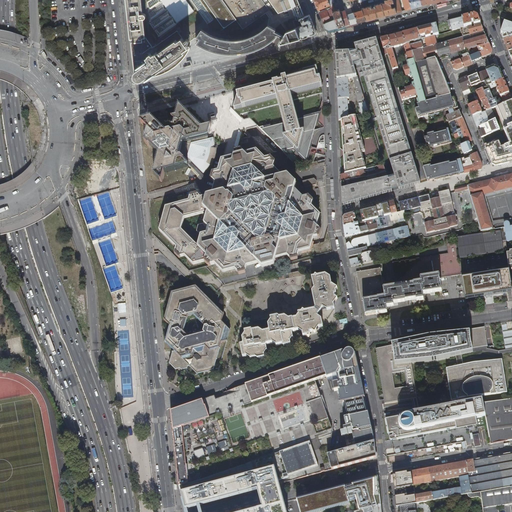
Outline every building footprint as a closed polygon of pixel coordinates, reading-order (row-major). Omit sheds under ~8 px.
[(141,79),(142,79),(143,79),(144,78),(147,76),(149,78),(191,47),(188,43),(192,40),(196,37),(199,39),(197,42),(199,43),(201,44),(202,45),(204,46),(205,46),(206,47),(208,48),(210,49),(212,50),(214,50),(215,51),(217,51),(219,52),(220,52),(223,52),(225,53),(227,53),(230,53),(231,53),(233,53),(235,53),(238,53),(239,53),(241,53),(246,51),(258,49),(259,48),(261,47),(262,47),(263,46),(266,45),(267,44),(268,43),(269,43),(271,41),(273,40),(275,38),(277,36),(278,35),(280,32),(281,31),(278,27),(282,24),(283,26),(284,23),(291,11),(292,9),(293,8),(293,7),(294,6),(294,5),(294,4),(294,3),(292,0),(127,0),(129,11),(132,11),(133,18),(133,23),(130,23),(131,38),(135,38),(135,41),(132,42),(134,57),(136,56),(137,60),(137,62),(138,64),(140,67),(139,67),(139,68),(138,68),(137,68),(137,69),(136,70),(136,71),(136,72),(136,73),(136,74),(136,75),(137,76),(137,77),(138,77),(139,78),(140,78),(141,79)] [(298,0),(292,0),(294,3),(294,4),(294,5),(294,6),(293,7),(293,8),(292,9),(291,11),(284,23),(283,26),(282,24),(278,27),(281,31),(280,32),(282,34),(284,35),(287,30),(293,19),(294,19),(296,18),(295,15),(299,7),(300,7),(301,7),(301,6),(299,5),(300,4),(299,2),(298,0)] [(314,0),(316,3),(318,9),(330,5),(328,0),(314,0)] [(359,0),(350,0),(353,7),(355,12),(363,10),(360,2),(359,0)] [(369,6),(367,0),(365,0),(360,2),(363,10),(367,20),(383,16),(397,12),(393,0),(385,0),(386,2),(369,6)] [(402,11),(398,0),(393,0),(397,12),(402,11)] [(405,8),(406,10),(411,9),(408,0),(402,0),(405,8)] [(408,0),(411,9),(416,7),(422,6),(420,0),(408,0)] [(349,9),(346,1),(345,1),(343,3),(345,10),(350,24),(354,23),(358,22),(355,12),(353,7),(349,9)] [(320,13),(332,9),(331,8),(330,5),(318,9),(320,13)] [(296,38),(301,37),(306,36),(314,34),(316,30),(313,23),(311,18),(306,20),(305,16),(302,9),(299,7),(295,15),(296,18),(294,19),(293,19),(287,30),(284,35),(282,40),(285,41),(287,41),(291,40),(296,38)] [(332,9),(320,13),(326,28),(329,30),(333,29),(339,28),(333,11),(332,9)] [(340,9),(333,11),(339,28),(342,27),(345,26),(340,12),(340,9)] [(345,10),(340,12),(345,26),(348,25),(350,24),(345,10)] [(363,10),(355,12),(358,22),(363,21),(367,20),(363,10)] [(474,22),(474,25),(480,23),(478,16),(474,15),(468,16),(462,18),(464,28),(471,26),(471,23),(474,22)] [(456,27),(457,29),(460,29),(464,28),(462,18),(453,20),(449,21),(451,28),(456,27)] [(485,33),(484,31),(480,23),(474,25),(475,27),(472,28),(471,26),(464,28),(460,29),(457,29),(452,31),(444,33),(439,34),(434,35),(437,44),(447,42),(451,54),(457,52),(465,50),(467,50),(474,48),(477,47),(489,44),(486,36),(485,33)] [(511,25),(506,23),(504,23),(501,33),(501,34),(503,39),(511,37),(511,51),(508,52),(510,56),(511,60),(511,25)] [(433,33),(434,36),(434,35),(439,34),(436,24),(418,29),(420,36),(425,35),(426,38),(432,36),(432,35),(430,35),(430,34),(433,33)] [(422,42),(421,39),(420,39),(420,36),(418,29),(412,31),(408,32),(410,42),(414,41),(414,42),(416,42),(417,43),(422,42)] [(405,45),(402,33),(396,35),(388,37),(391,49),(388,50),(386,50),(387,54),(393,70),(398,68),(392,49),(404,45),(405,45)] [(437,44),(434,35),(434,36),(432,36),(426,38),(424,38),(427,47),(435,45),(437,44)] [(387,48),(388,50),(391,49),(388,37),(385,38),(380,39),(383,47),(383,49),(387,48)] [(506,46),(508,52),(511,51),(511,37),(503,40),(506,46)] [(414,41),(410,42),(410,43),(411,46),(422,43),(423,48),(427,47),(424,38),(421,39),(422,42),(417,43),(416,42),(414,42),(414,41)] [(354,66),(360,64),(394,176),(342,188),(342,192),(342,199),(342,206),(390,193),(414,187),(421,185),(376,40),(370,42),(355,46),(356,52),(336,53),(336,64),(337,80),(348,79),(354,78),(357,77),(354,66)] [(451,54),(447,42),(437,44),(435,45),(439,57),(447,55),(451,54)] [(415,64),(412,51),(411,46),(410,43),(405,45),(404,45),(407,55),(405,56),(408,66),(403,67),(405,77),(409,76),(410,78),(412,77),(414,83),(412,84),(412,85),(410,86),(410,87),(399,91),(404,108),(417,104),(420,103),(426,101),(415,64)] [(422,43),(411,46),(412,51),(421,49),(423,48),(422,43)] [(491,54),(492,51),(489,44),(477,47),(479,52),(481,58),(491,54)] [(439,57),(435,45),(427,47),(423,48),(421,49),(424,61),(435,58),(438,57),(439,57)] [(424,61),(421,49),(412,51),(415,64),(424,61)] [(472,62),(481,58),(479,52),(476,54),(471,56),(470,54),(469,55),(472,62)] [(45,53),(42,57),(53,67),(59,60),(51,53),(48,56),(45,53)] [(468,53),(467,53),(468,56),(463,58),(460,59),(463,68),(469,66),(473,64),(472,62),(469,55),(468,53)] [(450,95),(435,58),(424,61),(415,64),(426,101),(450,95)] [(460,59),(451,63),(453,69),(457,70),(460,69),(463,68),(460,59)] [(494,66),(486,70),(486,71),(490,79),(491,82),(492,84),(493,84),(494,83),(495,83),(503,79),(501,74),(499,68),(494,66)] [(274,80),(274,79),(259,83),(239,89),(240,92),(238,93),(239,97),(235,109),(240,114),(279,103),(284,122),(272,125),(272,123),(260,127),(283,150),(295,147),(307,159),(318,120),(313,115),(298,119),(293,99),(322,92),(322,85),(320,77),(319,77),(317,68),(316,68),(290,75),(287,76),(287,77),(274,80)] [(486,71),(477,74),(477,75),(479,80),(482,79),(484,81),(490,79),(486,71)] [(472,86),(481,83),(479,80),(477,75),(469,78),(472,86)] [(358,104),(360,115),(368,112),(357,77),(354,78),(359,104),(358,104)] [(468,87),(471,86),(467,77),(461,80),(459,83),(462,89),(463,93),(464,96),(470,93),(468,87)] [(349,99),(348,79),(337,80),(338,92),(338,110),(339,121),(342,120),(349,118),(348,99),(349,99)] [(504,103),(502,103),(503,105),(511,100),(510,95),(506,86),(503,79),(495,83),(497,89),(496,89),(497,92),(498,92),(500,96),(501,96),(504,103)] [(491,88),(490,85),(488,86),(493,99),(495,98),(498,105),(502,103),(504,103),(501,96),(500,96),(498,92),(497,92),(496,89),(497,89),(495,83),(494,83),(493,84),(494,86),(491,88)] [(493,99),(488,86),(483,88),(487,99),(491,109),(498,106),(498,105),(495,98),(493,99)] [(477,91),(481,101),(482,101),(487,99),(483,88),(481,89),(477,91)] [(442,113),(441,111),(439,102),(451,99),(450,95),(426,101),(420,103),(417,104),(418,109),(415,109),(418,119),(442,113)] [(439,102),(441,111),(445,110),(444,107),(455,104),(457,107),(458,109),(456,105),(453,99),(452,99),(450,95),(451,99),(439,102)] [(482,101),(486,111),(491,109),(487,99),(482,101)] [(480,103),(479,102),(468,106),(471,112),(473,116),(481,113),(478,104),(480,103)] [(188,163),(188,162),(188,160),(200,157),(207,160),(207,159),(208,157),(209,156),(209,155),(209,153),(210,152),(210,151),(210,150),(210,149),(210,148),(210,147),(210,146),(209,145),(209,144),(209,143),(209,142),(208,141),(208,140),(212,125),(201,128),(179,106),(176,117),(174,118),(173,120),(175,121),(174,126),(162,129),(152,119),(140,122),(148,130),(145,141),(148,145),(150,145),(159,155),(153,174),(161,182),(164,172),(188,166),(188,163)] [(496,120),(491,109),(486,111),(481,113),(473,116),(475,123),(477,127),(479,126),(496,120)] [(449,123),(450,123),(454,121),(457,120),(462,118),(459,111),(446,116),(449,123)] [(360,152),(364,169),(378,166),(383,165),(368,112),(360,115),(356,116),(355,116),(363,151),(360,152)] [(213,122),(217,120),(216,120),(215,115),(209,116),(209,114),(208,114),(210,120),(213,124),(213,123),(213,122)] [(343,131),(346,174),(363,170),(364,169),(360,152),(363,151),(355,116),(353,117),(349,118),(342,120),(343,131)] [(457,130),(456,126),(454,121),(450,123),(454,135),(467,129),(465,124),(463,119),(463,118),(462,118),(457,120),(459,125),(459,126),(458,127),(459,129),(457,130)] [(481,130),(478,131),(479,133),(481,138),(493,133),(500,130),(496,120),(479,126),(481,130)] [(464,138),(467,143),(468,143),(472,141),(470,135),(467,129),(454,135),(455,138),(460,136),(462,139),(464,138)] [(428,150),(432,149),(431,147),(433,147),(434,148),(450,144),(450,143),(451,142),(448,130),(427,135),(428,137),(424,138),(428,150)] [(461,146),(462,148),(464,154),(472,151),(468,143),(467,143),(461,146)] [(257,152),(245,155),(242,152),(243,151),(241,149),(235,151),(235,153),(236,153),(235,157),(222,161),(219,173),(215,174),(214,173),(213,173),(211,179),(212,181),(212,180),(216,184),(213,195),(200,199),(197,196),(198,195),(196,193),(190,195),(190,197),(191,197),(189,201),(166,207),(160,230),(176,247),(176,251),(175,251),(174,254),(179,258),(181,257),(180,257),(185,256),(193,264),(204,261),(209,266),(211,266),(211,265),(215,264),(223,272),(235,269),(238,273),(239,275),(245,273),(246,271),(245,271),(246,267),(258,263),(263,267),(274,264),(276,259),(288,255),(291,259),(290,259),(292,261),(298,259),(298,257),(299,253),(310,249),(314,238),(318,237),(318,238),(320,237),(322,231),(320,230),(317,227),(317,225),(318,225),(321,215),(314,208),(313,209),(311,207),(313,202),(314,201),(309,196),(308,197),(303,199),(295,190),(296,185),(288,176),(282,177),(273,169),(275,164),(276,162),(272,158),(270,158),(270,159),(265,161),(257,152)] [(474,162),(471,163),(472,163),(475,171),(481,170),(482,166),(480,160),(477,153),(470,155),(473,161),(474,161),(475,160),(477,163),(475,164),(474,162)] [(188,162),(188,163),(194,170),(196,169),(197,169),(199,168),(200,167),(201,167),(202,166),(203,165),(204,164),(205,163),(206,162),(207,160),(200,157),(188,160),(188,162)] [(475,171),(472,163),(467,164),(468,167),(467,167),(467,166),(466,167),(465,160),(464,158),(460,160),(461,162),(463,169),(464,174),(470,173),(475,171)] [(460,160),(436,166),(437,171),(435,171),(434,167),(432,167),(428,168),(427,166),(423,168),(428,182),(433,180),(436,180),(436,181),(449,178),(464,174),(463,169),(461,162),(460,160)] [(366,174),(366,176),(370,175),(385,171),(383,165),(378,166),(379,170),(375,171),(367,173),(367,174),(366,174)] [(364,172),(363,170),(346,174),(341,175),(341,179),(341,182),(365,176),(364,172)] [(511,175),(509,176),(495,179),(482,182),(467,186),(470,194),(478,222),(479,225),(481,232),(492,229),(482,195),(511,187),(511,175)] [(316,185),(317,182),(315,179),(303,182),(304,188),(316,185)] [(401,212),(403,212),(408,210),(421,207),(421,206),(451,198),(449,190),(439,193),(439,195),(436,196),(433,197),(430,198),(429,195),(419,198),(409,200),(402,202),(402,203),(400,205),(401,211),(401,212)] [(459,231),(458,226),(456,218),(458,216),(455,214),(453,207),(451,206),(450,206),(450,204),(451,204),(452,201),(451,198),(421,206),(421,207),(408,210),(410,216),(420,213),(421,211),(424,213),(423,214),(424,221),(423,224),(425,226),(427,234),(428,238),(439,236),(439,235),(440,234),(440,233),(440,232),(440,231),(446,230),(446,231),(447,231),(447,232),(448,232),(448,233),(449,233),(459,231)] [(391,215),(396,214),(397,213),(396,212),(394,202),(391,202),(388,203),(390,212),(391,215)] [(384,214),(390,212),(388,203),(385,204),(382,205),(384,214)] [(379,218),(384,217),(384,214),(382,205),(379,206),(376,207),(376,208),(379,218)] [(370,210),(372,220),(379,218),(376,208),(370,210)] [(372,220),(370,210),(363,211),(365,221),(372,220)] [(365,221),(363,211),(355,213),(356,219),(357,223),(358,223),(365,221)] [(397,213),(396,214),(398,220),(398,222),(405,220),(403,212),(401,212),(397,213)] [(355,220),(356,219),(355,213),(345,216),(343,218),(343,227),(354,224),(353,220),(355,220)] [(365,221),(358,223),(357,223),(354,224),(343,227),(345,238),(357,235),(357,234),(368,231),(388,226),(387,223),(398,220),(396,214),(391,215),(384,217),(379,218),(372,220),(365,221)] [(407,226),(393,230),(395,241),(397,241),(410,238),(407,226)] [(393,230),(378,234),(377,235),(377,236),(376,237),(378,245),(395,241),(393,230)] [(460,258),(504,252),(503,246),(501,231),(457,238),(460,258)] [(375,234),(368,236),(371,247),(378,245),(376,237),(375,234)] [(347,244),(348,252),(366,248),(368,247),(371,247),(368,236),(354,239),(354,240),(353,240),(352,240),(352,241),(351,242),(351,243),(352,244),(351,245),(349,242),(347,244)] [(370,253),(372,252),(395,247),(395,246),(398,246),(397,241),(395,241),(378,245),(371,247),(368,247),(370,253)] [(440,278),(462,275),(459,259),(457,243),(449,244),(449,241),(447,242),(448,254),(393,262),(396,281),(383,283),(384,289),(402,285),(403,286),(414,284),(414,283),(421,282),(421,278),(440,275),(440,278)] [(368,253),(366,248),(348,252),(348,255),(349,258),(361,255),(368,253)] [(361,255),(363,264),(375,262),(375,261),(372,252),(370,253),(368,253),(361,255)] [(359,258),(349,260),(350,263),(351,267),(361,265),(360,262),(358,262),(358,260),(359,259),(359,258)] [(442,287),(440,278),(440,275),(421,278),(421,282),(414,283),(414,284),(403,286),(402,285),(384,289),(383,283),(381,268),(359,272),(364,304),(442,287)] [(511,286),(510,271),(462,278),(463,283),(465,299),(511,292),(511,286)] [(313,292),(315,303),(319,305),(329,303),(328,301),(331,300),(332,297),(332,295),(335,295),(337,294),(335,287),(333,288),(331,278),(326,275),(312,278),(315,292),(313,292)] [(442,291),(442,287),(364,304),(365,310),(366,313),(366,316),(380,314),(387,313),(387,308),(394,306),(394,304),(405,302),(405,301),(417,300),(417,301),(424,300),(423,294),(442,291)] [(172,299),(172,300),(200,293),(196,289),(174,294),(173,295),(172,299)] [(187,367),(188,367),(188,366),(188,365),(190,365),(199,374),(214,370),(222,342),(226,327),(222,323),(214,315),(216,309),(200,293),(172,300),(166,322),(170,327),(166,343),(173,350),(176,353),(174,359),(175,360),(176,360),(177,361),(177,362),(178,362),(179,363),(179,364),(180,365),(180,366),(180,367),(184,366),(185,368),(187,367)] [(319,305),(315,303),(316,308),(321,311),(323,308),(326,307),(327,308),(327,310),(335,309),(334,302),(336,302),(335,295),(332,295),(332,297),(331,300),(328,301),(329,303),(319,305)] [(223,317),(216,309),(214,315),(222,323),(223,317)] [(314,310),(309,311),(313,313),(315,324),(313,324),(314,326),(313,327),(315,331),(319,330),(319,328),(323,327),(322,320),(319,321),(318,317),(319,314),(314,310)] [(311,335),(310,332),(309,330),(311,330),(313,327),(309,311),(299,313),(300,318),(293,319),(286,321),(285,317),(278,319),(278,317),(272,318),(280,345),(284,344),(283,339),(285,338),(287,339),(290,339),(293,338),(292,332),(302,330),(304,336),(311,335)] [(277,346),(280,345),(272,318),(271,318),(272,324),(269,325),(269,330),(269,331),(260,333),(259,330),(252,331),(252,330),(245,331),(246,337),(243,338),(244,343),(243,344),(241,345),(244,357),(250,355),(251,359),(258,357),(257,352),(260,351),(261,352),(264,351),(267,351),(266,345),(276,342),(277,346)] [(231,331),(226,327),(222,342),(228,342),(230,335),(231,331)] [(457,431),(478,427),(477,419),(486,417),(485,410),(483,403),(482,396),(504,393),(500,370),(497,371),(496,363),(479,364),(478,363),(477,362),(473,364),(469,368),(467,368),(463,364),(462,355),(472,353),(482,351),(487,350),(487,348),(486,346),(488,346),(485,327),(443,334),(443,336),(431,337),(418,340),(418,339),(376,348),(385,404),(414,399),(416,413),(386,418),(389,434),(393,434),(393,435),(392,435),(391,436),(390,436),(390,437),(390,438),(390,439),(391,440),(392,440),(456,428),(457,431)] [(117,354),(122,369),(135,365),(130,350),(117,354)] [(187,369),(188,367),(187,367),(185,368),(184,366),(180,367),(180,366),(180,365),(179,364),(179,363),(178,362),(177,362),(177,361),(176,360),(175,360),(174,359),(176,353),(173,350),(170,363),(176,369),(180,368),(180,369),(182,370),(187,369)] [(327,379),(332,377),(336,376),(339,373),(341,374),(339,378),(345,404),(364,400),(365,400),(359,371),(356,358),(353,356),(353,354),(353,353),(353,352),(352,352),(351,351),(350,351),(349,351),(348,352),(348,353),(344,351),(321,359),(284,372),(271,376),(268,378),(268,379),(266,380),(265,378),(262,380),(251,383),(242,386),(238,388),(239,389),(239,391),(216,400),(215,396),(207,399),(204,400),(187,406),(175,410),(171,412),(176,425),(173,426),(173,428),(174,437),(176,458),(177,466),(180,465),(181,472),(182,482),(179,483),(179,487),(179,488),(181,488),(182,490),(182,492),(181,493),(185,509),(187,509),(257,490),(279,484),(278,481),(282,480),(283,483),(369,460),(368,459),(375,457),(374,453),(376,453),(375,442),(368,412),(367,412),(347,417),(346,417),(346,419),(348,421),(349,421),(350,426),(347,427),(346,427),(343,428),(344,431),(341,431),(342,436),(345,436),(347,445),(340,447),(341,450),(348,449),(347,448),(355,446),(355,448),(330,455),(329,448),(330,447),(331,441),(326,440),(329,422),(329,421),(327,415),(325,408),(326,407),(325,405),(324,405),(321,399),(323,399),(322,396),(321,397),(318,388),(315,381),(319,380),(327,377),(327,379)] [(502,361),(478,363),(479,364),(496,363),(497,371),(500,370),(504,393),(507,393),(502,361)] [(188,367),(187,367),(188,367),(189,367),(197,374),(197,375),(199,374),(190,365),(188,365),(188,366),(188,367)] [(332,384),(333,388),(335,388),(336,391),(337,395),(338,395),(343,405),(345,405),(347,417),(367,412),(364,400),(345,404),(339,378),(341,374),(339,373),(336,376),(332,377),(332,384)] [(140,384),(128,385),(131,409),(143,408),(140,384)] [(511,399),(502,401),(483,403),(485,410),(486,417),(491,444),(493,444),(506,441),(511,440),(511,399)] [(473,435),(475,447),(478,447),(481,446),(479,434),(473,435)] [(465,443),(418,449),(419,456),(466,450),(465,443)] [(511,453),(498,456),(503,488),(511,486),(511,453)] [(503,488),(498,456),(483,459),(466,462),(469,476),(470,486),(472,494),(497,489),(503,488)] [(466,462),(439,467),(441,478),(456,475),(458,486),(415,494),(417,504),(467,495),(472,494),(470,486),(469,476),(466,462)] [(434,468),(411,472),(413,483),(436,479),(434,468)] [(403,499),(391,501),(392,508),(397,507),(406,505),(417,504),(415,494),(415,492),(413,483),(411,472),(411,471),(407,472),(403,473),(406,494),(403,495),(402,495),(403,499)] [(398,485),(402,484),(401,474),(393,475),(391,476),(389,479),(389,487),(390,489),(398,487),(398,485)] [(381,511),(381,507),(381,506),(380,489),(378,477),(350,485),(357,511),(381,511)] [(279,484),(257,490),(258,494),(260,501),(262,508),(284,502),(282,495),(280,488),(279,484)] [(498,511),(498,506),(511,504),(511,486),(503,488),(497,489),(472,494),(467,495),(467,496),(467,497),(468,498),(469,499),(471,499),(472,499),(476,499),(478,498),(479,499),(480,499),(481,500),(482,501),(482,502),(483,511),(498,511)] [(287,511),(284,502),(262,508),(248,511),(287,511)]
